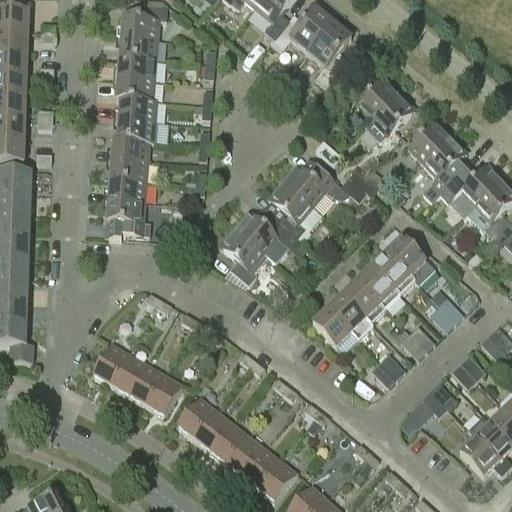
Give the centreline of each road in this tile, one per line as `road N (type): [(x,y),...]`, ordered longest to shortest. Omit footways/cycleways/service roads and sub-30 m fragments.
road 1 (residential): [(403,227),(494,309),(368,438)]
road 2 (residential): [(71,282),(83,0)]
road 3 (residential): [(368,438),(220,318),(167,293)]
road 4 (residential): [(511,114),(371,0)]
road 5 (tertiary): [(37,425),(95,449),(182,511)]
road 6 (residential): [(167,293),(274,164)]
road 7 (residential): [(37,425),(51,394),(71,282)]
